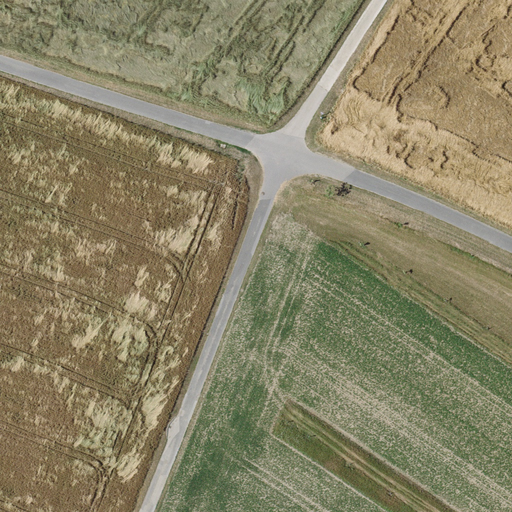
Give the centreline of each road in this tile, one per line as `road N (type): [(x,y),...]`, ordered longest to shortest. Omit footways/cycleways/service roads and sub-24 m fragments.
road 1 (track): [(145,511),(285,151),(379,0)]
road 2 (unclassified): [(511,244),(285,151),(0,62)]
